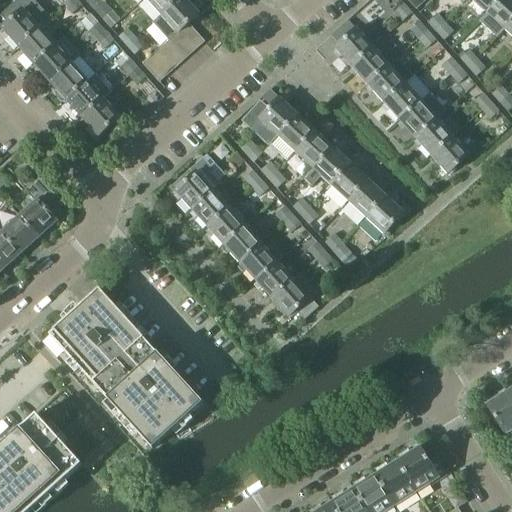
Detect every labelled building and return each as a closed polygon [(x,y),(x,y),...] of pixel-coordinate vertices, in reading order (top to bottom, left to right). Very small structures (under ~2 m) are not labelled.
[(70,2),(66,6),(73,15),(83,6),(77,0),(75,0),(71,4),(70,2)] [(84,0),(96,12),(101,8),(102,9),(107,5),(102,0),(84,0)] [(146,0),(162,18),(181,0),(146,0)] [(154,25),(169,42),(170,41),(177,35),(178,36),(180,33),(189,26),(200,16),(185,0),(181,0),(162,18),(154,25)] [(411,0),(409,3),(417,11),(425,3),(422,0),(411,0)] [(472,0),(487,14),(500,0),(472,0)] [(505,31),(511,23),(511,0),(500,0),(487,14),(480,22),(498,39),(505,31)] [(101,8),(96,12),(112,30),(121,21),(107,5),(102,9),(101,8)] [(396,15),(403,23),(412,15),(404,7),(396,15)] [(2,30),(19,49),(41,29),(25,11),(2,30)] [(428,23),(436,31),(439,28),(441,30),(448,25),(438,14),(428,23)] [(411,31),(420,41),(424,37),(423,35),(428,31),(421,23),(411,31)] [(90,33),(98,42),(102,38),(104,40),(109,35),(99,25),(90,33)] [(439,28),(436,31),(445,41),(455,33),(448,25),(441,30),(439,28)] [(189,26),(180,33),(196,51),(205,43),(189,26)] [(19,49),(35,67),(57,47),(41,29),(19,49)] [(119,38),(127,47),(132,43),(134,45),(139,40),(129,30),(119,38)] [(335,50),(351,68),(373,49),(357,31),(335,50)] [(424,37),(420,41),(428,50),(437,41),(428,31),(423,35),(424,37)] [(177,35),(170,41),(187,60),(196,51),(180,33),(178,36),(177,35)] [(102,38),(98,42),(106,50),(115,42),(109,35),(104,40),(102,38)] [(132,43),(127,47),(135,56),(145,47),(139,40),(134,45),(132,43)] [(169,42),(161,49),(178,68),(187,60),(170,41),(169,42)] [(35,67),(51,85),(74,65),(57,47),(35,67)] [(161,49),(152,57),(169,76),(178,68),(161,49)] [(351,68),(367,86),(389,67),(373,49),(351,68)] [(461,59),(468,68),(472,64),(474,66),(480,61),(471,51),(466,55),(464,52),(459,57),(461,59)] [(169,76),(152,57),(143,66),(160,84),(169,76)] [(443,67),(452,77),(457,73),(455,72),(460,67),(453,58),(443,67)] [(367,86),(383,104),(405,85),(414,77),(398,59),(389,67),(367,86)] [(122,69),(129,77),(133,73),(135,75),(139,71),(130,61),(122,69)] [(472,64),(468,68),(477,78),(487,69),(480,61),(474,66),(472,64)] [(51,85),(67,103),(89,83),(74,65),(51,85)] [(457,73),(452,77),(459,85),(469,77),(460,67),(455,72),(457,73)] [(133,73),(129,77),(138,87),(147,79),(139,71),(135,75),(133,73)] [(67,103),(83,120),(105,101),(89,83),(67,103)] [(383,104),(399,122),(421,103),(405,85),(383,104)] [(493,96),(499,104),(504,100),(506,102),(510,98),(502,89),(493,96)] [(475,104),(483,113),(489,109),(487,107),(491,104),(484,96),(475,104)] [(504,100),(499,104),(508,115),(511,111),(511,100),(510,98),(506,102),(504,100)] [(260,122),(278,139),(298,117),(280,100),(260,122)] [(105,101),(83,120),(99,138),(121,118),(105,101)] [(399,122),(415,140),(437,121),(421,103),(399,122)] [(489,109),(483,113),(491,122),(500,114),(491,104),(487,107),(489,109)] [(121,116),(126,111),(122,107),(117,112),(121,116)] [(278,139),(296,155),(316,133),(298,117),(278,139)] [(415,140),(431,158),(453,139),(437,121),(415,140)] [(296,155),(313,171),(334,150),(316,133),(296,155)] [(453,139),(431,158),(448,177),(470,157),(453,139)] [(242,150),(254,164),(263,154),(251,141),(242,150)] [(321,179),(331,188),(351,166),(334,150),(313,171),(305,180),(313,188),(321,179)] [(228,163),(236,172),(244,164),(237,155),(228,163)] [(175,193),(192,211),(214,192),(220,187),(210,176),(213,173),(203,161),(177,184),(181,188),(175,193)] [(261,172),(269,180),(273,177),(275,179),(281,174),(271,163),(261,172)] [(331,188),(349,204),(369,182),(351,166),(331,188)] [(244,180),(254,191),(258,188),(256,186),(262,180),(254,171),(244,180)] [(273,177),(269,180),(278,190),(287,181),(281,174),(275,179),(273,177)] [(38,202),(21,217),(41,238),(58,223),(51,217),(64,206),(41,180),(28,191),(38,202)] [(258,188),(254,191),(260,198),(270,190),(262,180),(256,186),(258,188)] [(349,204),(366,220),(387,198),(369,182),(349,204)] [(192,211),(208,230),(230,210),(214,192),(192,211)] [(387,198),(366,220),(385,237),(405,215),(387,198)] [(294,208),(301,216),(305,213),(307,215),(313,210),(303,199),(294,208)] [(277,216),(286,227),(290,223),(288,221),(294,216),(286,207),(277,216)] [(208,230),(224,248),(246,228),(230,210),(208,230)] [(305,213),(301,216),(310,226),(319,217),(313,210),(307,215),(305,213)] [(290,223),(286,227),(292,234),(302,225),(294,216),(288,221),(290,223)] [(21,217),(2,233),(22,255),(41,238),(21,217)] [(224,248),(240,265),(262,246),(246,228),(224,248)] [(2,233),(0,235),(0,266),(4,271),(22,255),(2,233)] [(326,245),(333,253),(337,249),(339,251),(343,247),(335,237),(326,245)] [(308,253),(317,262),(321,258),(319,256),(324,252),(317,245),(308,253)] [(240,265),(255,283),(278,263),(262,246),(240,265)] [(337,249),(333,253),(341,262),(342,262),(350,271),(359,263),(343,247),(339,251),(337,249)] [(321,258),(317,262),(324,270),(332,262),(324,252),(319,256),(321,258)] [(255,283),(272,301),(294,281),(293,280),(278,263),(255,283)] [(294,281),(272,301),(288,319),(292,316),(293,318),(297,314),(305,322),(319,309),(301,289),(310,282),(302,273),(293,280),(294,281)] [(107,297),(107,296),(54,342),(150,451),(208,411),(107,297)] [(511,431),(511,397),(509,392),(486,406),(505,436),(511,431)] [(0,449),(0,511),(31,511),(33,511),(65,482),(82,466),(64,446),(57,439),(37,416),(4,447),(0,449)] [(421,449),(398,463),(417,494),(431,485),(432,488),(449,478),(437,459),(430,464),(421,449)] [(398,463),(377,477),(396,507),(417,494),(398,463)] [(377,477),(355,490),(368,511),(387,511),(396,507),(377,477)] [(368,511),(355,490),(333,504),(337,511),(368,511)]
